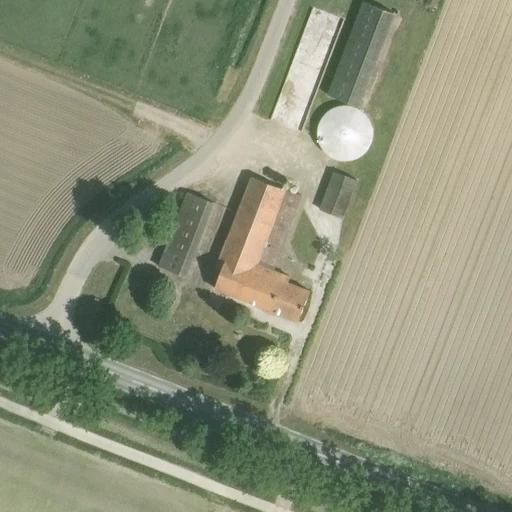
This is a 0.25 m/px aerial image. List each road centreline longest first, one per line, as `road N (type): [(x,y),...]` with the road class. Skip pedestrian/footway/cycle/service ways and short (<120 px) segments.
road 1 (tertiary): [(484,511),(80,351)]
road 2 (unclassified): [(80,351),(76,292),(122,198),(199,149),(268,68),(293,0)]
